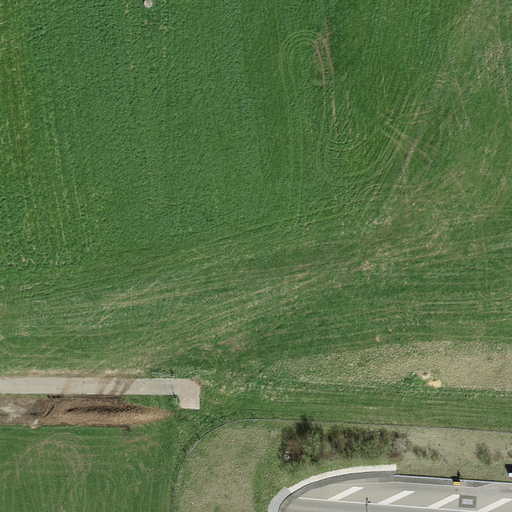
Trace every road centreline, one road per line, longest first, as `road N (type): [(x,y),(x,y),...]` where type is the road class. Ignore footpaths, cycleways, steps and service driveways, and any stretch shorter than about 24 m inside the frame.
road 1 (track): [(511,412),(0,386)]
road 2 (motorway): [(271,511),(0,492)]
